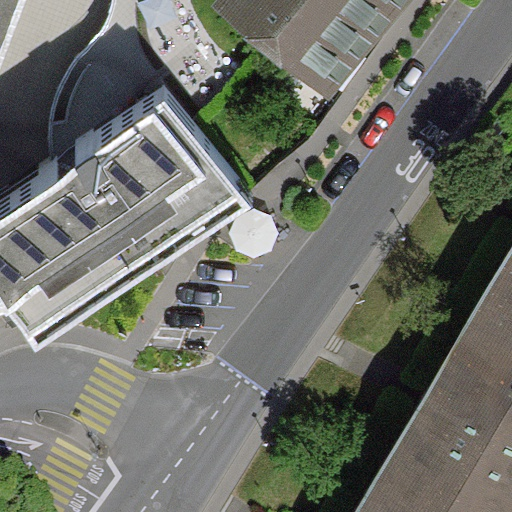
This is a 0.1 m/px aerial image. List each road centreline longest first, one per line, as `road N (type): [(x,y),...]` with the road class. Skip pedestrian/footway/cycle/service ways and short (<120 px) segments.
road 1 (tertiary): [(172,483),(511,7)]
road 2 (unclassified): [(0,423),(58,420),(172,483)]
